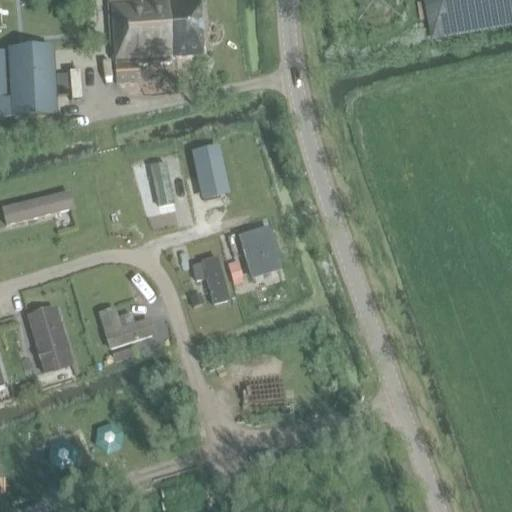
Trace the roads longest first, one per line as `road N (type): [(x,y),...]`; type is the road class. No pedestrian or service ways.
road 1 (unclassified): [(395,402),(298,436),(226,430),(196,388),(151,272),(133,262),(95,260),(0,288)]
road 2 (secondary): [(395,402),(318,183),(293,80),(286,0)]
